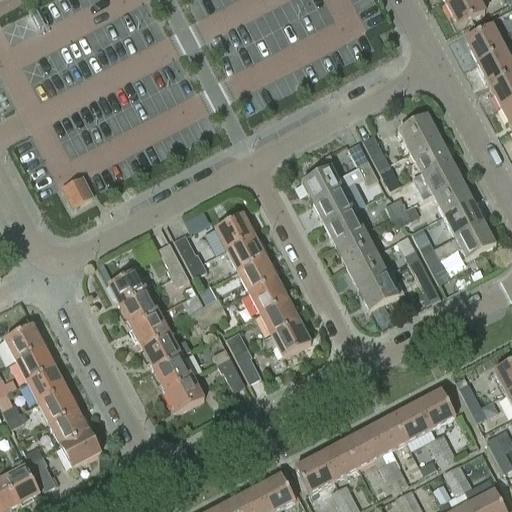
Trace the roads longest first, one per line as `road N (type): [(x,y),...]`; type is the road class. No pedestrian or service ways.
road 1 (residential): [(156,478),(51,255)]
road 2 (residential): [(156,478),(359,367)]
road 3 (residential): [(359,367),(252,164)]
road 4 (residential): [(51,255),(76,258),(252,164)]
road 5 (residential): [(252,164),(440,65)]
road 6 (residential): [(359,367),(511,287)]
road 7 (residential): [(511,200),(440,65)]
